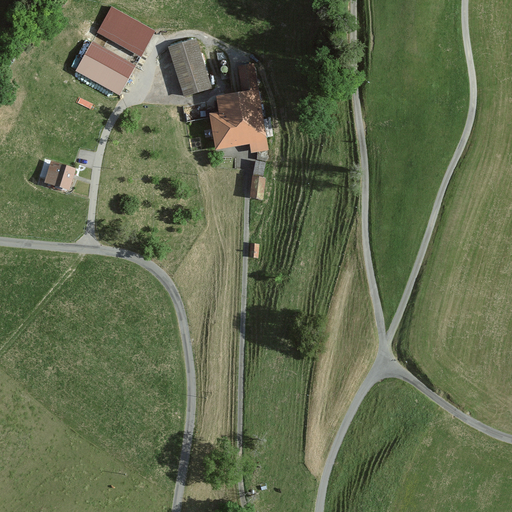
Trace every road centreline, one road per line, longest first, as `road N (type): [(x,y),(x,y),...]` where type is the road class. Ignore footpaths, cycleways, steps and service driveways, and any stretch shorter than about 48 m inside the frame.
road 1 (unclassified): [(0,244),(133,258),(175,292),(192,397),(178,511)]
road 2 (unclassified): [(385,362),(365,235),(354,0)]
road 3 (unclassified): [(319,511),(341,431),(385,362)]
road 4 (unclassified): [(385,362),(448,410),(511,440)]
